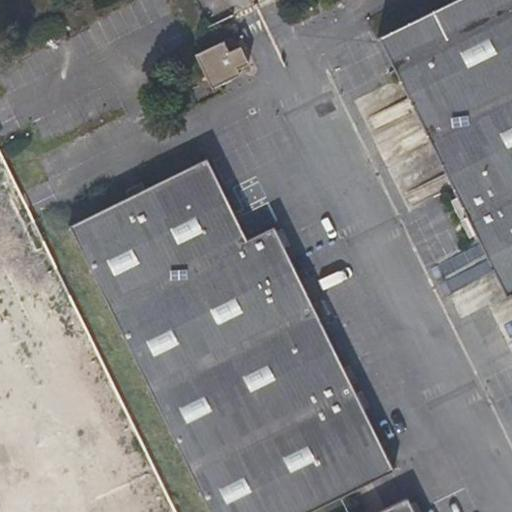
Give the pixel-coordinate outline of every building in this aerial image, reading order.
[(511,0),(448,0),(380,33),(459,194),(455,197),(472,233),(477,230),(509,295),(511,293),(511,0)] [(195,55),(211,89),(239,75),(237,71),(249,65),(240,47),(229,53),(223,42),(195,55)] [(67,227),(207,511),(310,511),(393,472),(273,227),(246,240),(205,158),(67,227)] [(0,511),(167,511),(0,165),(0,511)] [(379,511),(412,511),(406,499),(379,511)]
